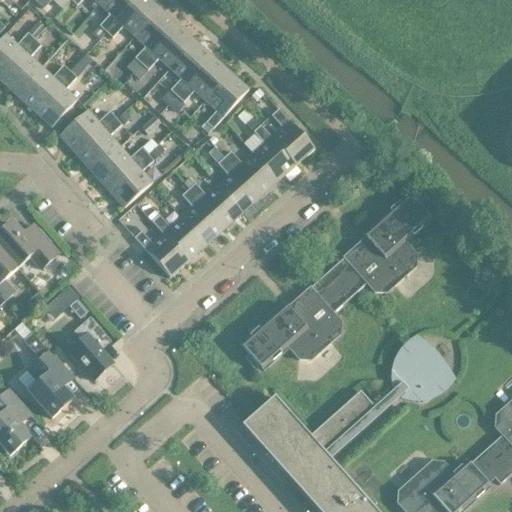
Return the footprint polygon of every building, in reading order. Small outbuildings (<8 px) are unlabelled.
[(134,0),(102,0),(98,5),(109,15),(99,27),(105,33),(134,0)] [(159,10),(148,0),(134,0),(105,33),(112,39),(123,27),(134,37),(159,10)] [(159,10),(134,37),(145,47),(134,59),(141,65),(177,26),(159,10)] [(38,22),(27,34),(16,46),(5,36),(0,40),(0,76),(33,40),(44,28),(38,22)] [(177,26),(141,65),(147,71),(158,59),(169,70),(194,42),(177,26)] [(40,46),(33,40),(0,76),(0,81),(16,96),(41,68),(30,58),(40,46)] [(194,42),(169,70),(180,80),(170,92),(176,98),(212,58),(194,42)] [(105,62),(118,76),(129,66),(116,52),(105,62)] [(230,75),(212,58),(176,98),(183,104),(194,92),(205,102),(230,75)] [(52,78),(41,68),(16,96),(34,112),(70,73),(63,66),(52,78)] [(70,73),(34,112),(52,129),(77,101),(65,90),(76,78),(70,73)] [(230,75),(205,102),(216,112),(205,124),(212,130),(248,91),(230,75)] [(271,139),(295,166),(313,150),(278,110),(271,117),(281,129),(271,139)] [(75,155),(115,119),(109,112),(97,123),(87,111),(59,137),(75,155)] [(148,136),(160,124),(154,117),(141,128),(148,136)] [(115,119),(75,155),(91,173),(119,148),(109,137),(121,126),(115,119)] [(295,166),(271,139),(260,126),(253,133),(264,145),(253,155),(277,182),(295,166)] [(129,159),(119,148),(91,173),(107,191),(147,155),(141,148),(129,159)] [(277,182),(253,155),(241,165),(230,153),(224,159),(259,199),(277,182)] [(147,155),(107,191),(124,209),(152,184),(141,173),(153,162),(147,155)] [(259,199),(224,159),(217,165),(228,177),(217,187),(241,215),(259,199)] [(205,197),(195,185),(189,178),(182,184),(223,231),(241,215),(217,187),(205,197)] [(223,231),(182,184),(181,183),(174,189),(192,209),(180,219),(205,247),(223,231)] [(415,256),(405,244),(430,222),(406,196),(363,234),(367,238),(350,254),(349,265),(350,266),(366,284),(374,293),(385,294),(415,268),(415,256)] [(205,247),(180,219),(169,229),(159,217),(152,223),(162,235),(187,263),(205,247)] [(11,224),(0,233),(0,250),(17,269),(30,258),(41,270),(58,255),(32,226),(22,235),(11,224)] [(187,263),(162,235),(152,245),(141,233),(134,239),(169,279),(187,263)] [(17,269),(0,250),(0,306),(15,293),(4,281),(17,269)] [(324,289),(316,296),(332,315),(366,284),(350,266),(342,273),(336,267),(318,283),(324,289)] [(286,310),(283,306),(240,345),(263,371),(288,349),(299,361),(310,361),(339,335),(340,324),(332,315),(316,296),(315,295),(303,295),(286,310)] [(80,320),(88,313),(77,300),(69,308),(80,320)] [(113,364),(103,353),(101,351),(110,343),(89,319),(73,333),(80,341),(67,352),(93,382),(113,364)] [(18,331),(0,336),(0,354),(23,348),(18,331)] [(72,380),(48,353),(32,334),(23,342),(35,356),(36,359),(38,362),(27,371),(38,383),(27,393),(51,420),(72,401),(62,389),(72,380)] [(309,438),(276,401),(273,398),(241,427),(256,445),(262,440),(269,452),(265,455),(271,462),(274,460),(278,466),(276,467),(315,511),(374,511),(372,508),(375,505),(370,499),(366,502),(329,461),(404,394),(410,401),(422,402),(442,383),(443,372),(424,351),(413,350),(392,369),(392,380),(398,387),(374,408),(359,392),(309,438)] [(0,393),(2,396),(0,398),(0,446),(9,457),(30,438),(19,426),(30,416),(7,392),(0,383),(0,393)] [(511,401),(495,417),(495,428),(511,447),(511,401)] [(495,444),(477,460),(493,478),(511,462),(495,444)] [(462,511),(488,489),(465,463),(438,486),(434,482),(423,481),(403,499),(403,510),(404,511),(462,511)]
